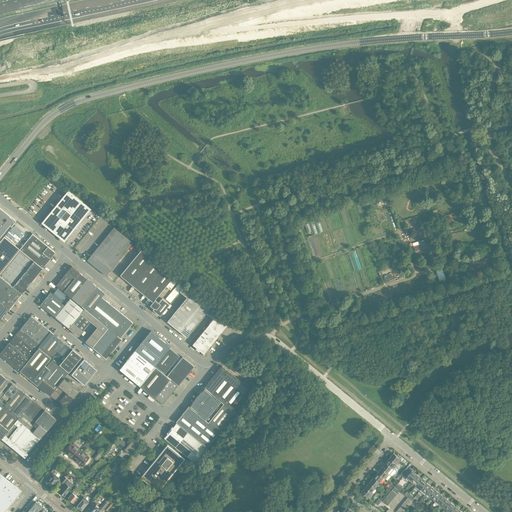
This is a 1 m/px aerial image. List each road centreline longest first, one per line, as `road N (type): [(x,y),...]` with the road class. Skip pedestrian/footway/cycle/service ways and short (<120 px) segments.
road 1 (tertiary): [(511,31),(302,49),(83,99),(48,117),(0,174)]
road 2 (unclassified): [(390,435),(269,336)]
road 3 (unclassified): [(206,363),(165,416),(107,369)]
road 4 (residential): [(483,511),(390,435)]
